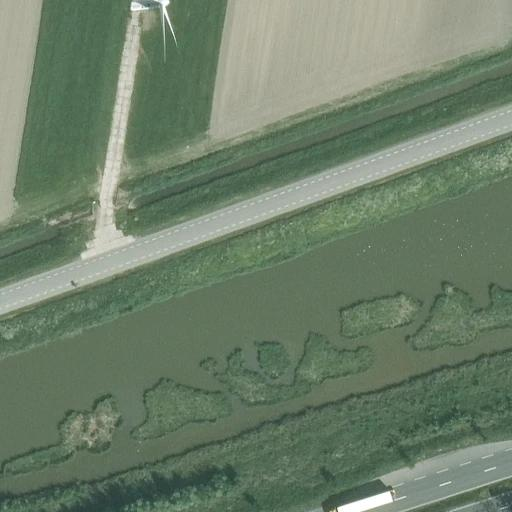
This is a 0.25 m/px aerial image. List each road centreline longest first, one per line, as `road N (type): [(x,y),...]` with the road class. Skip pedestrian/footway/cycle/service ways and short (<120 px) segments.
road 1 (unclassified): [(0,302),(511,117)]
road 2 (primary): [(511,462),(351,511)]
